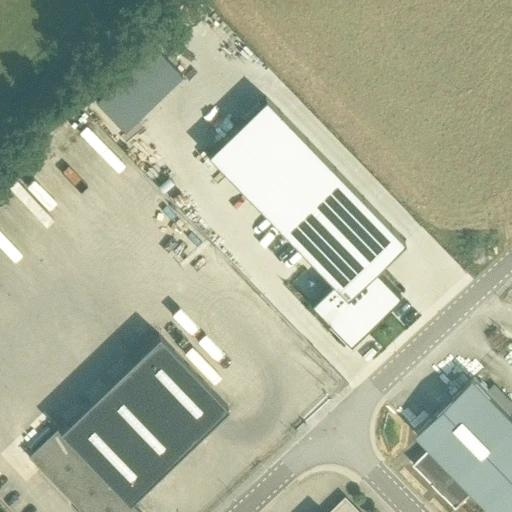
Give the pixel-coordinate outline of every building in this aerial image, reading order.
[(397,66),(352,108),(433,193),(478,151),(397,66)] [(269,96),(209,152),(330,280),(308,301),(346,342),(398,293),(374,268),(404,239),(269,96)] [(88,169),(104,152),(81,131),(65,147),(88,169)] [(111,160),(105,167),(124,185),(130,178),(111,160)] [(0,228),(10,239),(17,231),(0,214),(0,228)] [(139,511),(128,500),(227,405),(158,333),(59,428),(57,427),(28,455),(82,511),(139,511)] [(305,342),(293,357),(302,364),(314,349),(305,342)] [(511,511),(511,415),(474,376),(417,432),(430,446),(413,463),(456,507),(473,490),(494,511),(511,511)] [(325,511),(359,511),(346,498),(331,511),(325,511)]
